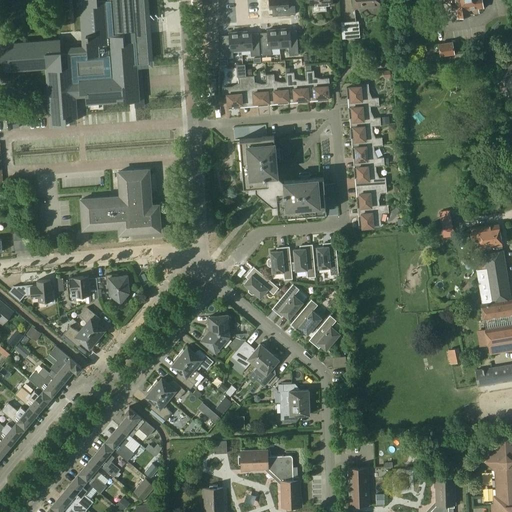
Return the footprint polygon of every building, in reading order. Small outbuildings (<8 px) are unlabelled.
[(80,0),(82,32),(83,45),(61,46),(60,40),(0,44),(0,59),(4,60),(5,71),(47,67),(51,118),(51,127),(66,126),(66,119),(77,118),(75,96),(85,95),(86,103),(103,102),(117,101),(117,99),(123,99),(124,102),(129,102),(134,101),(135,107),(143,106),(140,69),(136,70),(136,64),(149,63),(147,34),(147,30),(148,29),(149,28),(150,27),(150,25),(149,24),(148,23),(146,23),(146,19),(144,0),(103,0),(97,0),(80,0)] [(287,0),(269,0),(270,9),(274,9),(274,15),(273,15),(273,16),(295,14),(295,5),(288,6),(287,0)] [(379,0),(353,0),(354,8),(380,6),(379,0)] [(477,5),(482,4),(481,0),(451,0),(452,3),(451,4),(452,8),(456,7),(458,15),(469,13),(468,12),(478,11),(477,5)] [(358,21),(341,23),(342,39),(360,37),(358,21)] [(371,22),(368,40),(376,41),(379,23),(371,22)] [(289,28),(278,29),(280,48),(289,47),(289,55),(298,55),(297,30),(296,30),(296,32),(290,32),(289,28)] [(261,32),(262,55),(271,55),(271,48),(280,48),(278,29),(268,30),(268,34),(261,34),(261,32)] [(251,31),(240,32),(242,50),(250,50),(251,56),(260,55),(258,33),(258,34),(251,35),(251,31)] [(223,35),(222,35),(224,58),(233,57),(233,51),(242,50),(240,32),(229,33),(230,36),(223,37),(223,35)] [(396,55),(411,52),(408,41),(394,44),(396,55)] [(441,56),(454,54),(452,42),(439,44),(441,56)] [(511,63),(500,70),(504,78),(505,78),(508,84),(506,85),(506,87),(508,91),(510,92),(511,91),(511,93),(511,92),(511,63)] [(311,71),(305,71),(306,80),(307,80),(308,98),(314,97),(315,101),(318,100),(318,101),(329,100),(328,89),(330,89),(329,78),(321,79),(314,77),(314,71),(311,71)] [(290,73),(286,73),(286,82),(288,100),(294,99),(295,100),(298,99),(298,103),(309,102),(308,98),(307,80),(306,80),(301,81),(294,79),(294,72),(290,73)] [(269,101),(275,101),(278,101),(278,105),(289,104),(288,100),(286,82),(281,82),(274,80),(274,74),(266,75),(266,84),(267,84),(269,101)] [(248,103),(255,103),(258,103),(258,106),(269,106),(269,101),(267,84),(266,84),(261,84),(254,82),(254,76),(246,77),(248,103)] [(242,104),(248,103),(246,77),(238,77),(239,84),(232,87),(225,87),(226,98),(228,98),(229,109),(239,108),(239,105),(242,104)] [(352,102),(352,107),(370,106),(370,107),(379,106),(378,98),(372,98),(369,92),(368,84),(357,85),(358,87),(346,88),(347,99),(351,98),(351,102),(352,102)] [(354,121),(354,127),(372,126),(372,127),(381,126),(380,118),(374,118),(371,112),(370,107),(370,106),(352,107),(348,108),(349,119),(353,118),(353,121),(354,121)] [(266,126),(254,127),(255,137),(266,136),(266,126)] [(355,141),(356,147),(374,146),(374,147),(383,146),(382,138),(376,138),(372,131),(372,127),(372,126),(354,127),(350,128),(351,139),(354,138),(355,141)] [(263,198),(280,179),(277,176),(278,176),(276,159),(280,159),(280,160),(281,160),(280,148),(279,148),(279,149),(275,149),(274,136),(261,137),(262,138),(239,140),(244,187),(247,187),(248,192),(255,192),(263,198)] [(77,165),(76,144),(57,145),(57,166),(77,165)] [(357,161),(358,167),(376,166),(376,167),(384,166),(384,158),(377,158),(374,151),(374,147),(374,146),(356,147),(352,148),(353,159),(356,158),(357,161)] [(379,178),(376,171),(376,167),(376,166),(358,167),(354,168),(355,178),(358,178),(358,181),(359,181),(359,187),(386,185),(385,178),(379,178)] [(119,226),(120,234),(160,231),(158,206),(151,206),(149,170),(119,172),(121,197),(81,199),(83,229),(119,226)] [(280,179),(263,198),(272,205),(272,213),(278,212),(278,216),(326,212),(324,177),(310,179),(310,175),(311,175),(311,174),(299,175),(299,176),(300,176),(300,179),(284,181),(284,182),(280,179)] [(357,208),(361,208),(379,206),(379,201),(381,194),(387,193),(386,185),(359,187),(360,194),(359,194),(360,197),(356,197),(357,208)] [(381,226),(380,220),(382,214),(389,213),(388,205),(379,206),(361,208),(362,214),(361,214),(362,217),(358,217),(359,228),(373,227),(381,226)] [(453,233),(451,209),(439,210),(440,233),(453,233)] [(498,224),(471,228),(473,239),(479,238),(480,248),(487,247),(488,253),(502,250),(501,244),(498,224)] [(23,239),(17,230),(12,233),(13,240),(23,239)] [(330,275),(338,274),(335,243),(327,243),(328,246),(316,247),(318,269),(330,268),(330,275)] [(307,277),(315,277),(312,245),(304,246),(305,249),(293,250),(295,271),(307,270),(307,277)] [(270,252),(271,258),(269,258),(267,261),(267,264),(270,266),(272,266),(272,273),(284,272),(284,280),(292,279),(289,247),(281,248),(282,251),(270,252)] [(510,299),(502,250),(488,253),(484,253),(484,256),(486,269),(489,289),(488,289),(488,291),(483,292),(482,294),(484,303),(510,299)] [(484,256),(475,258),(477,271),(486,269),(484,256)] [(273,294),(278,288),(254,268),(249,274),(251,275),(244,284),(249,289),(248,290),(248,292),(251,294),(254,294),(254,293),(260,298),(268,289),(273,294)] [(120,302),(129,292),(127,276),(116,277),(116,274),(106,275),(107,288),(110,288),(110,294),(120,302)] [(75,298),(75,297),(86,296),(87,304),(99,298),(97,278),(89,279),(89,276),(69,278),(69,281),(67,281),(68,296),(68,297),(68,298),(68,299),(69,299),(69,300),(70,300),(71,301),(72,301),(72,300),(73,300),(74,300),(74,299),(75,298)] [(48,307),(55,303),(54,289),(51,290),(51,280),(37,281),(37,286),(26,287),(27,295),(31,295),(31,298),(38,297),(39,302),(47,301),(48,307)] [(289,319),(303,303),(294,295),(299,290),(293,285),(272,309),(278,314),(280,312),(289,319)] [(9,292),(20,301),(25,295),(14,286),(9,292)] [(481,304),(484,319),(486,329),(511,324),(511,298),(510,299),(484,303),(481,304)] [(307,335),(321,318),(313,311),(317,305),(311,300),(291,325),(297,330),(299,327),(307,335)] [(0,320),(3,323),(12,312),(0,301),(0,320)] [(83,317),(87,323),(83,328),(99,341),(104,335),(102,334),(105,330),(98,325),(100,318),(87,307),(80,315),(83,317)] [(229,336),(228,323),(229,323),(229,322),(230,322),(230,321),(231,321),(231,320),(231,319),(231,318),(230,318),(230,317),(229,317),(229,316),(228,316),(227,316),(227,315),(209,317),(209,322),(207,322),(205,329),(229,336)] [(326,350),(340,334),(331,326),(336,321),(330,316),(309,340),(315,345),(317,343),(326,350)] [(511,350),(511,324),(486,329),(477,330),(479,346),(488,345),(490,354),(499,352),(511,350)] [(32,325),(27,333),(37,340),(42,332),(32,325)] [(77,346),(83,343),(89,349),(92,345),(94,347),(99,341),(83,328),(80,332),(72,328),(70,326),(63,334),(77,346)] [(221,346),(229,336),(205,329),(203,335),(205,336),(201,340),(215,352),(216,351),(217,352),(218,352),(219,352),(220,352),(220,351),(221,351),(221,350),(221,349),(221,348),(221,347),(221,346)] [(229,345),(236,351),(246,339),(245,339),(236,337),(229,345)] [(19,344),(16,348),(20,352),(24,348),(19,344)] [(237,354),(233,358),(246,368),(248,366),(251,361),(257,366),(269,352),(260,344),(252,354),(246,349),(240,357),(237,354)] [(52,370),(51,370),(65,381),(74,370),(77,373),(82,367),(56,346),(49,354),(57,360),(50,368),(52,370)] [(201,351),(197,356),(188,347),(185,351),(183,349),(178,355),(194,369),(198,364),(204,367),(207,369),(213,361),(201,351)] [(452,364),(460,361),(457,347),(448,349),(452,364)] [(257,366),(253,371),(268,383),(275,374),(271,369),(279,360),(269,352),(257,366)] [(199,373),(194,369),(178,355),(173,361),(175,362),(172,366),(182,374),(178,378),(190,388),(197,381),(195,378),(199,373)] [(348,366),(347,356),(334,356),(335,366),(348,366)] [(511,363),(491,367),(475,370),(478,386),(511,380),(511,363)] [(43,391),(51,398),(65,381),(51,370),(49,372),(43,367),(38,373),(35,371),(29,378),(43,390),(43,391)] [(175,382),(171,387),(162,378),(159,382),(157,380),(152,386),(168,400),(172,395),(178,398),(185,390),(175,382)] [(310,393),(308,392),(308,390),(295,390),(295,384),(278,384),(278,391),(280,391),(280,403),(309,402),(309,398),(310,396),(310,393)] [(168,409),(164,404),(168,400),(152,386),(147,392),(149,393),(146,397),(156,405),(152,409),(165,420),(172,412),(168,409)] [(29,407),(38,414),(51,398),(43,391),(39,395),(35,391),(31,395),(22,387),(15,395),(29,406),(29,407)] [(310,409),(309,408),(309,402),(280,403),(281,420),(284,420),(284,422),(296,422),(301,415),(309,415),(309,413),(310,412),(310,409)] [(16,423),(24,430),(38,414),(29,407),(26,411),(21,407),(18,411),(8,403),(2,411),(16,423)] [(202,403),(199,407),(214,418),(217,414),(202,403)] [(138,428),(139,428),(148,436),(155,428),(129,407),(125,412),(128,415),(118,426),(127,433),(127,432),(131,436),(138,428)] [(0,436),(11,446),(24,430),(16,423),(12,427),(8,423),(4,427),(0,423),(0,436)] [(105,442),(113,449),(128,461),(134,453),(125,445),(128,441),(123,437),(127,433),(118,426),(105,442)] [(0,458),(11,446),(0,436),(0,458)] [(431,446),(433,448),(440,454),(449,445),(439,437),(431,446)] [(511,511),(511,446),(505,440),(486,461),(496,470),(497,497),(494,497),(495,504),(492,504),(492,511),(511,511)] [(214,441),(215,454),(227,453),(226,441),(214,441)] [(91,458),(100,465),(114,477),(121,469),(111,461),(115,457),(110,453),(113,449),(105,442),(91,458)] [(290,455),(268,456),(268,450),(241,451),(241,456),(238,456),(239,464),(242,464),(242,470),(250,470),(250,469),(268,468),(281,480),(282,507),(288,507),(288,509),(296,509),(296,506),(302,506),(302,498),(301,497),(300,480),(293,480),(293,458),(292,457),(292,456),(291,456),(290,455)] [(91,458),(78,475),(86,482),(86,481),(91,485),(101,493),(107,485),(105,484),(98,477),(101,473),(96,469),(100,465),(91,458)] [(367,468),(349,468),(350,505),(368,505),(367,468)] [(78,475),(64,490),(87,509),(94,502),(84,494),(88,490),(91,485),(86,481),(86,482),(78,475)] [(448,511),(449,504),(455,504),(454,478),(449,478),(449,475),(441,475),(441,478),(435,478),(435,487),(436,487),(437,505),(429,511),(448,511)] [(145,478),(133,491),(144,500),(155,486),(145,478)] [(223,511),(223,487),(218,488),(218,485),(210,485),(210,488),(203,488),(204,497),(205,497),(205,511),(223,511)] [(257,485),(252,489),(258,496),(263,492),(257,485)] [(64,490),(51,506),(58,511),(68,511),(71,509),(75,511),(84,511),(87,509),(64,490)] [(123,511),(130,503),(122,497),(115,506),(123,511)]
